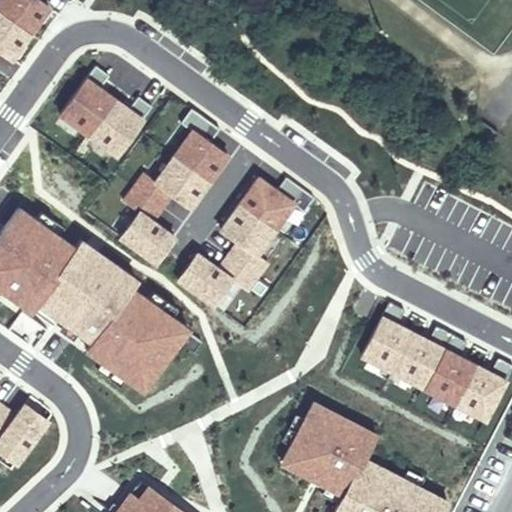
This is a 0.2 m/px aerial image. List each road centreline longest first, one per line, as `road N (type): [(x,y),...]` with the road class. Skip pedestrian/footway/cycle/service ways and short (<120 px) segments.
road 1 (residential): [(511,331),(372,257),(344,189),(160,46),(114,22),(77,29),(0,120)]
road 2 (residential): [(0,340),(73,394),(83,426),(81,460),(25,511)]
